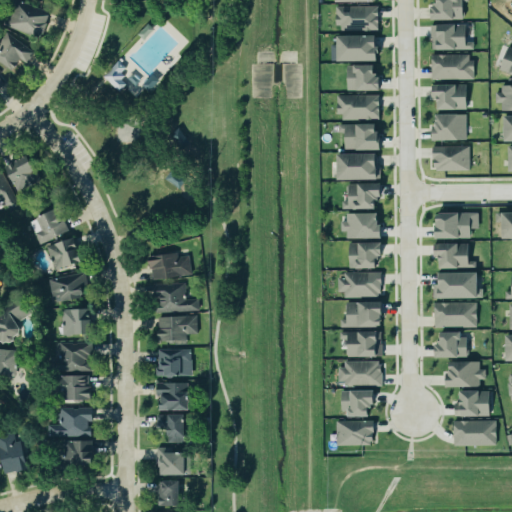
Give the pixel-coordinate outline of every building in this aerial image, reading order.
[(53,14),(18,0),(17,0),(8,24),(42,38),(53,14)] [(434,20),(468,19),(468,0),(439,0),(440,4),(434,4),(434,20)] [(381,30),(381,5),(339,6),(339,31),(381,30)] [(137,34),(148,23),(154,29),(143,40),(137,34)] [(434,50),(476,49),(476,41),(469,41),(469,24),(434,24),(434,50)] [(0,50),(0,62),(15,70),(21,59),(28,63),(36,49),(8,34),(0,50)] [(380,35),(340,35),(340,61),(380,60),(380,35)] [(502,69),(511,73),(511,46),(502,69)] [(475,79),(475,54),(434,55),(435,80),(475,79)] [(129,68),(120,60),(105,78),(122,91),(128,84),(121,78),(129,68)] [(350,90),(383,90),(383,74),(378,75),(377,64),(349,65),(350,90)] [(469,84),(434,85),(435,98),(440,97),(441,110),(470,109),(469,84)] [(511,109),(511,84),(503,84),(503,92),(498,92),(498,102),(504,103),(504,110),(511,109)] [(382,119),(382,94),(340,95),(341,120),(382,119)] [(468,114),(437,114),(437,140),(469,140),(468,114)] [(382,123),(340,124),(341,133),(347,133),(348,150),(382,149),(382,123)] [(472,146),(436,147),(436,171),(472,170),(472,146)] [(381,153),(340,154),(340,180),(381,179),(381,153)] [(30,176),(38,174),(32,156),(8,164),(17,191),(33,186),(30,176)] [(21,205),(4,172),(0,174),(0,205),(8,202),(12,210),(21,205)] [(345,209),(379,209),(379,198),(384,198),(384,183),(351,184),(351,201),(345,201),(345,209)] [(31,221),(41,244),(71,231),(60,208),(31,221)] [(474,239),(474,229),(481,229),(481,213),(438,212),(438,238),(474,239)] [(505,238),(511,238),(511,212),(498,212),(498,222),(505,222),(505,238)] [(383,213),(348,213),(348,221),(343,221),(343,232),(349,232),(349,238),(383,238),(383,213)] [(49,246),(57,271),(84,262),(76,238),(49,246)] [(352,243),(352,269),(380,268),(380,257),(385,257),(385,242),(352,243)] [(442,257),(442,268),(473,268),(473,243),(436,244),(436,257),(442,257)] [(155,280),(193,274),(190,255),(180,257),(179,253),(151,257),(155,280)] [(480,272),(440,273),(440,283),(435,283),(436,299),(485,298),(485,289),(480,289),(480,272)] [(56,303),(89,297),(85,273),(52,279),(56,303)] [(383,273),(340,273),(340,292),(346,292),(346,298),(383,297),(383,273)] [(201,311),(200,298),(187,299),(187,283),(156,284),(158,313),(201,311)] [(343,327),(385,327),(385,302),(349,302),(349,320),(343,320),(343,327)] [(436,303),(436,327),(479,327),(479,303),(436,303)] [(19,319),(29,317),(26,305),(0,311),(0,342),(23,338),(19,319)] [(93,309),(65,309),(65,335),(94,334),(93,309)] [(199,316),(160,317),(161,341),(190,340),(189,334),(200,334),(199,316)] [(351,357),(384,357),(384,332),(342,331),(342,338),(351,339),(351,357)] [(438,358),(469,357),(468,332),(443,332),(443,342),(438,342),(438,358)] [(94,400),(94,387),(92,387),(92,343),(60,342),(59,373),(65,373),(65,400),(94,400)] [(0,374),(18,375),(19,350),(0,348),(0,374)] [(193,349),(160,350),(161,377),(194,376),(193,349)] [(482,361),(452,362),(452,373),(449,373),(449,387),(482,387),(482,380),(488,379),(488,369),(482,369),(482,361)] [(384,362),(342,362),(342,386),(384,385),(384,362)] [(160,383),(160,411),(191,410),(191,382),(160,383)] [(378,407),(377,390),(343,391),(344,415),(372,415),(372,407),(378,407)] [(463,391),(463,403),(457,403),(458,417),(493,416),(493,390),(463,391)] [(95,408),(61,408),(61,424),(51,424),(51,436),(93,436),(93,421),(95,421),(95,408)] [(170,442),(187,443),(187,415),(159,414),(158,430),(170,430),(170,442)] [(456,446),(499,445),(499,420),(456,421),(456,446)] [(339,421),(339,445),(376,446),(376,421),(339,421)] [(30,469),(23,441),(18,442),(16,431),(0,435),(0,443),(8,474),(30,469)] [(95,466),(95,440),(66,441),(67,467),(95,466)] [(161,449),(161,475),(193,475),(193,448),(161,449)] [(182,506),(182,481),(160,481),(160,506),(182,506)]
